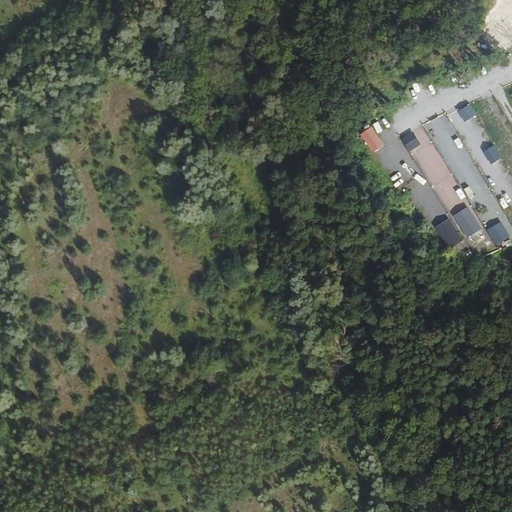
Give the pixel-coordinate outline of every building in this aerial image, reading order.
[(426,123),(465,193),(480,185),(482,189),(488,186),(447,112),(426,123)] [(388,142),(379,125),(364,134),(373,151),(388,142)] [(511,191),(511,176),(509,171),(494,179),(503,196),(511,191)] [(463,236),(454,219),(439,227),(448,244),(463,236)] [(511,238),(511,237),(503,222),(488,230),(497,247),(511,238)]
